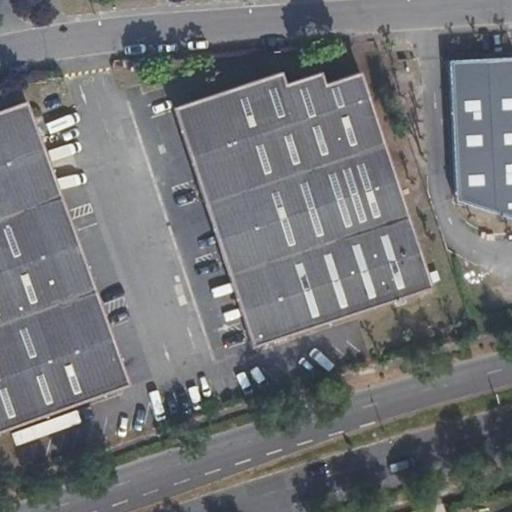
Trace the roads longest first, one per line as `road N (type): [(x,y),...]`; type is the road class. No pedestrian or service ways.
road 1 (residential): [(0,54),(132,29),(511,2)]
road 2 (secondary): [(511,368),(351,412),(72,511)]
road 3 (secondary): [(217,511),(511,425)]
road 4 (unknown): [(426,8),(447,223),(467,251),(511,252)]
